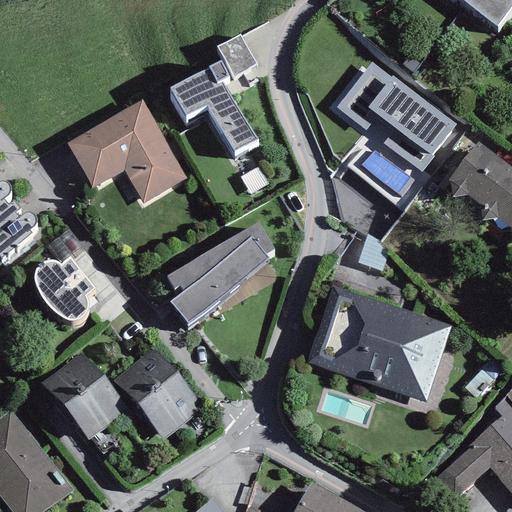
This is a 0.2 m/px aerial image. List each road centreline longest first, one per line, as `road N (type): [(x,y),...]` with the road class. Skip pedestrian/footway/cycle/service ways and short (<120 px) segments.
road 1 (residential): [(319,0),(289,36),(284,74),(321,184),(320,215),(245,433)]
road 2 (residential): [(245,433),(0,154)]
road 3 (residential): [(245,433),(379,511)]
road 4 (residential): [(120,511),(245,433)]
